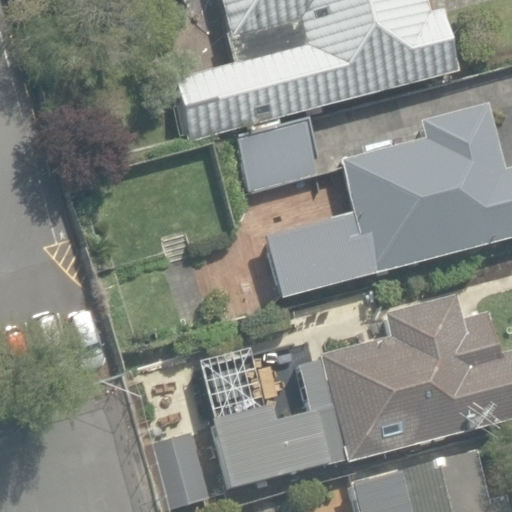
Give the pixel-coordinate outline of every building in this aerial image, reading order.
[(171,83),(186,143),(448,78),(433,16),(421,19),(416,0),(209,0),(227,69),(171,83)] [(256,239),(273,302),(511,238),(511,170),(505,172),(496,175),(495,172),(478,108),(411,126),(416,143),(332,166),(334,172),(351,239),(340,242),(334,219),(256,239)] [(246,195),(318,177),(304,120),(232,138),(246,195)] [(338,457),(511,412),(511,342),(491,348),(479,307),(452,315),(446,288),(374,307),(380,333),(311,350),(312,354),(289,360),(302,406),(266,414),(262,399),(256,401),(242,342),(191,355),(205,414),(203,414),(221,483),(337,454),(338,457)] [(159,433),(146,391),(119,400),(132,441),(159,433)] [(146,443),(164,511),(186,511),(206,507),(187,433),(146,443)] [(481,505),(468,456),(343,488),(349,511),(500,511),(498,501),(481,505)]
